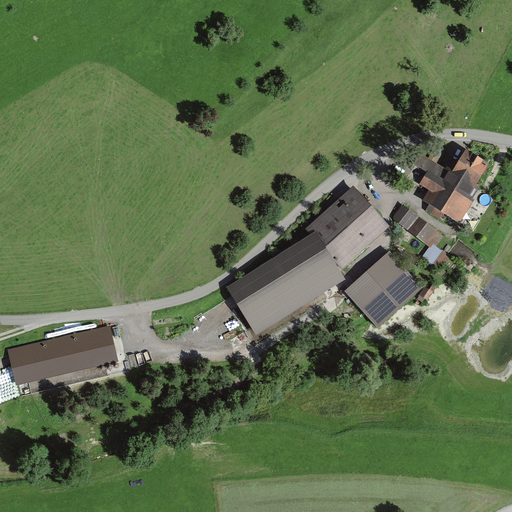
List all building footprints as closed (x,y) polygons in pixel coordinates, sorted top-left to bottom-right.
[(440,168),(424,158),(415,172),(426,178),(421,187),(430,193),(424,202),(430,207),(427,212),(440,220),(443,215),(460,225),(482,190),(477,188),(491,167),(468,152),(455,174),(447,169),(442,177),(436,173),(440,168)] [(312,239),(227,289),(256,337),(346,282),(341,274),(391,229),(355,189),(306,230),(312,239)] [(445,237),(403,207),(393,221),(430,249),(423,258),(439,270),(449,257),(437,247),(445,237)] [(423,292),(390,254),(344,293),(377,331),(423,292)] [(114,359),(107,328),(11,350),(18,381),(114,359)]
